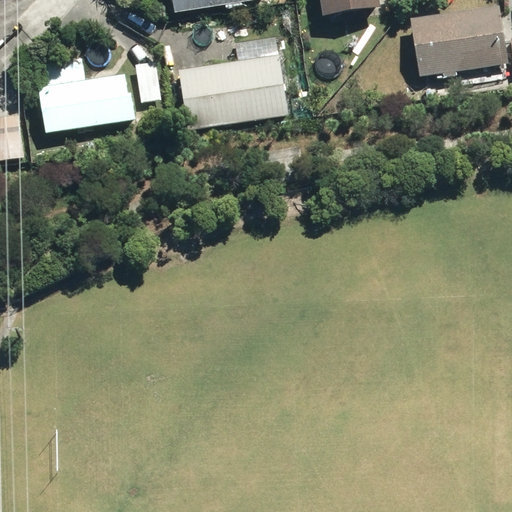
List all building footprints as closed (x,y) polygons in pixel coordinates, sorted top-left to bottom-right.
[(178,0),(182,18),(268,4),(267,0),(178,0)] [(326,0),(330,23),(386,15),(383,0),(326,0)] [(416,24),(425,81),(511,68),(511,65),(504,11),(416,24)] [(184,75),(193,136),(293,120),(283,60),(184,75)] [(156,66),(137,69),(143,105),(162,102),(156,66)] [(44,93),(51,139),(141,126),(136,100),(133,101),(130,81),(44,93)] [(0,123),(0,157),(26,154),(21,121),(0,123)] [(301,178),(293,145),(255,154),(263,187),(301,178)]
